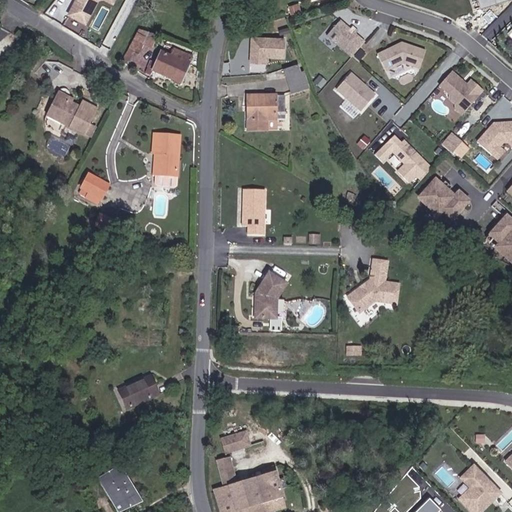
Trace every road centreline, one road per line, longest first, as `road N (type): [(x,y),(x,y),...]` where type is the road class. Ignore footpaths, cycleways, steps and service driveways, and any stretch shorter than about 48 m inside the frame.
road 1 (tertiary): [(226,0),(207,113),(201,379)]
road 2 (residential): [(511,399),(201,379)]
road 3 (residential): [(511,79),(438,22),(364,0)]
road 4 (tertiary): [(201,379),(204,511)]
